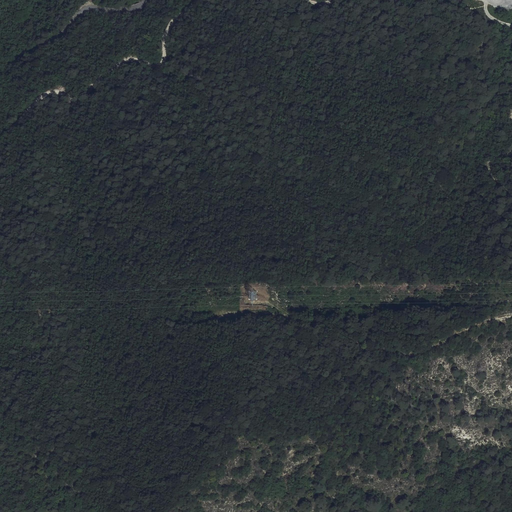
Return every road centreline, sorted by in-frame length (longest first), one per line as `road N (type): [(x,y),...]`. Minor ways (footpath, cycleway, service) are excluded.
road 1 (track): [(196,0),(171,24),(160,64),(124,61),(83,94),(54,90),(0,140)]
road 2 (unclassified): [(0,77),(85,11),(126,11),(146,0)]
